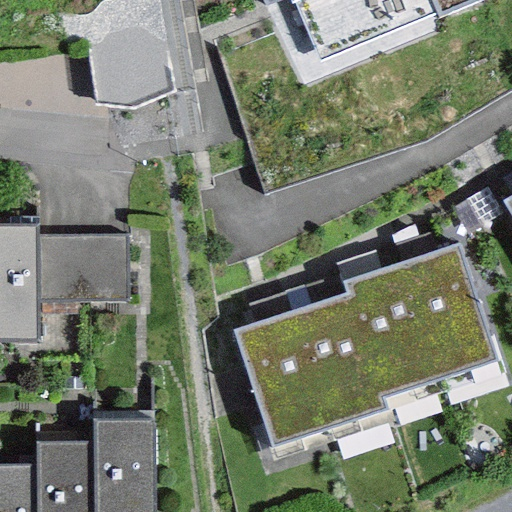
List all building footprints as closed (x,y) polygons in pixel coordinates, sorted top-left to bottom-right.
[(262,0),(266,7),(281,0),(296,0),(315,39),(398,0),(428,0),(437,18),(475,0),(262,0)] [(511,195),(503,201),(511,215),(511,195)] [(13,225),(0,226),(0,334),(19,334),(14,242),(13,225)] [(61,240),(14,242),(19,334),(20,350),(67,348),(65,307),(62,246),(61,240)] [(145,241),(117,243),(121,304),(148,303),(145,241)] [(117,243),(89,244),(92,306),(121,304),(117,243)] [(92,306),(89,244),(62,246),(65,307),(92,306)] [(461,244),(402,263),(440,380),(499,361),(461,244)] [(344,282),(349,296),(382,399),(440,380),(402,263),(344,282)] [(349,296),(292,314),(329,429),(386,411),(382,399),(349,296)] [(292,314),(234,333),(271,448),(329,429),(292,314)] [(121,435),(121,453),(122,511),(178,511),(176,433),(121,435)] [(62,454),(62,476),(63,511),(122,511),(121,453),(62,454)] [(63,511),(62,476),(5,477),(6,500),(5,511),(63,511)]
